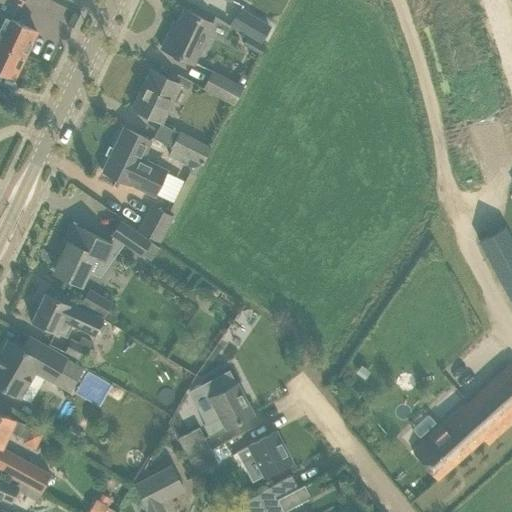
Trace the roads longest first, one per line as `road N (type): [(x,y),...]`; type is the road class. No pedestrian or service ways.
road 1 (track): [(511,329),(457,224),(393,0)]
road 2 (tertiary): [(0,248),(117,0)]
road 3 (unclassified): [(400,511),(291,382)]
